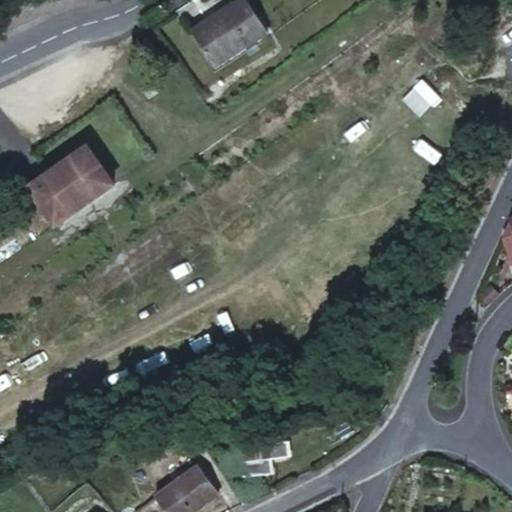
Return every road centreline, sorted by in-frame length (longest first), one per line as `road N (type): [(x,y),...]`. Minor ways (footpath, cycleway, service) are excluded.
road 1 (residential): [(388,446),(511,175)]
road 2 (residential): [(139,0),(0,63)]
road 3 (residential): [(472,444),(484,332),(511,303)]
road 4 (residential): [(388,446),(254,511)]
